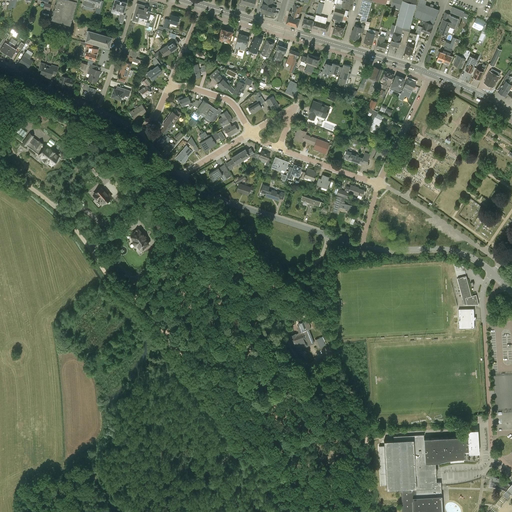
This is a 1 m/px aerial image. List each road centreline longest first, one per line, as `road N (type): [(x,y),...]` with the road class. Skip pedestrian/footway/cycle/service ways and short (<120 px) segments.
road 1 (track): [(328,235),(317,262),(287,283),(284,330),(298,358),(359,402),(369,473),(360,511)]
road 2 (track): [(104,271),(151,315),(300,511)]
road 3 (residential): [(360,247),(194,191),(177,177)]
road 4 (secondary): [(430,73),(277,27)]
road 5 (residential): [(493,274),(500,263),(380,183)]
road 6 (residential): [(104,271),(70,223),(0,166)]
road 7 (residential): [(493,274),(451,249),(360,247)]
road 8 (residential): [(430,73),(380,183)]
